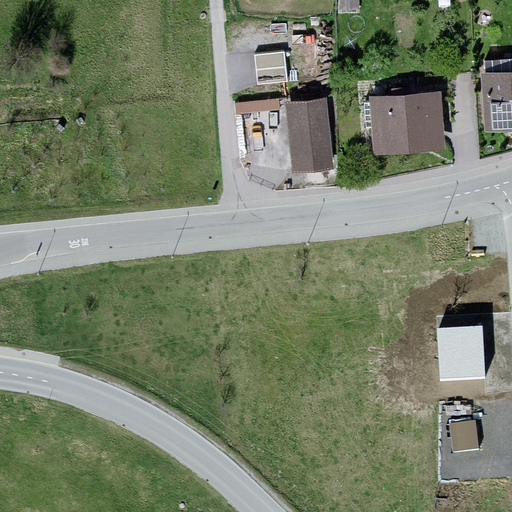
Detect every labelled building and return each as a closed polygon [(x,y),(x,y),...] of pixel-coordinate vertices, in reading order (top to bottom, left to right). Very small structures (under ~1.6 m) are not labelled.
[(256,56),(259,81),(286,79),(283,53),(256,56)] [(485,70),(480,70),(484,128),(511,126),(511,56),(484,58),(485,70)] [(441,89),(369,95),(370,100),(364,101),(366,127),(371,126),(373,152),(445,148),(441,89)] [(283,106),(283,95),(239,98),(239,109),(283,106)] [(327,95),(285,100),(292,172),(334,166),(327,95)] [(483,326),(437,329),(439,382),(486,378),(483,326)] [(476,420),(449,423),(453,452),(479,448),(476,420)]
